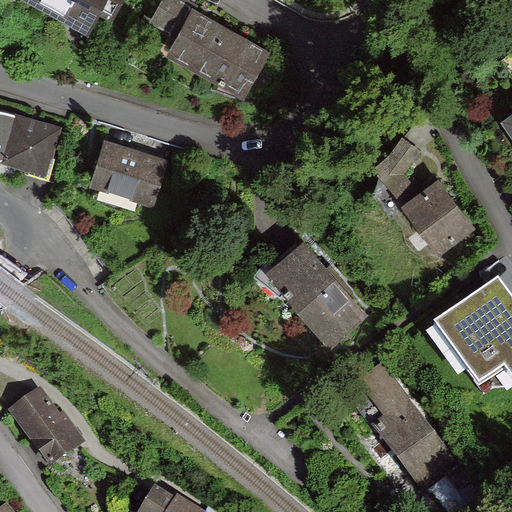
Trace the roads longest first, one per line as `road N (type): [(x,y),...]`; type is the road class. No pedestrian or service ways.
road 1 (residential): [(0,76),(213,143),(253,148),(278,143),(306,119),(319,95),(315,49)]
road 2 (residential): [(24,237),(69,255),(111,321),(168,376),(255,431)]
road 3 (residential): [(453,0),(443,25),(441,88),(511,233)]
